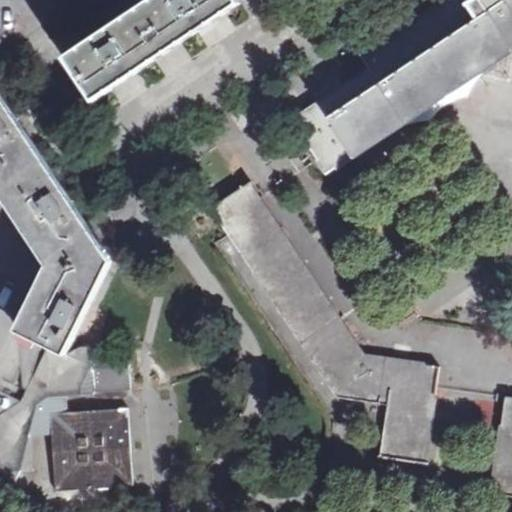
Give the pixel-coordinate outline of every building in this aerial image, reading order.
[(153,0),(68,57),(96,100),(231,11),(243,3),(240,0),(153,0)] [(511,0),(451,0),(364,59),(372,71),(296,122),(330,173),(356,155),(352,149),(365,140),(370,148),(409,122),(406,117),(498,56),(501,60),(511,52),(511,0)] [(38,338),(50,344),(69,353),(73,345),(115,260),(67,187),(34,138),(0,86),(0,194),(16,218),(47,265),(16,329),(38,338)] [(214,208),(329,381),(340,374),(348,385),(357,386),(355,400),(389,405),(383,457),(429,463),(442,366),(368,356),(251,182),(214,208)] [(69,353),(50,344),(28,389),(18,408),(15,406),(0,415),(0,464),(10,464),(22,471),(27,447),(32,431),(43,430),(54,429),(53,413),(67,412),(66,395),(84,394),(84,388),(95,387),(95,367),(101,354),(104,345),(73,345),(69,353)] [(134,389),(131,352),(101,354),(95,367),(95,387),(96,392),(134,389)] [(511,397),(507,396),(494,494),(511,496),(511,397)] [(97,410),(67,412),(53,413),(54,429),(58,490),(136,485),(131,408),(97,410)]
